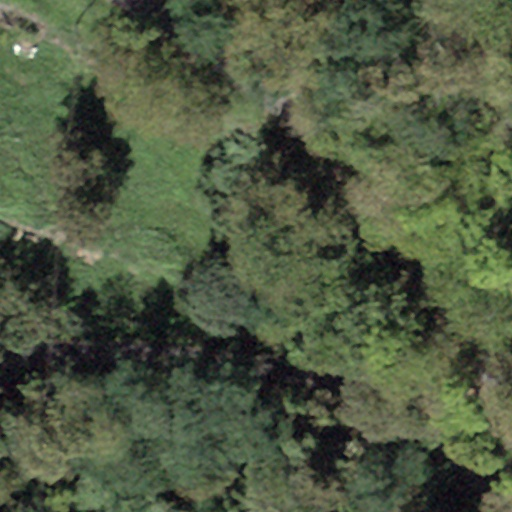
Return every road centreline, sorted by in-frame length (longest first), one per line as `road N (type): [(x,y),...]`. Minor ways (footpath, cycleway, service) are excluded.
road 1 (track): [(511,414),(397,231),(288,110),(143,0)]
road 2 (track): [(0,355),(156,347),(326,370),(403,415),(507,511)]
